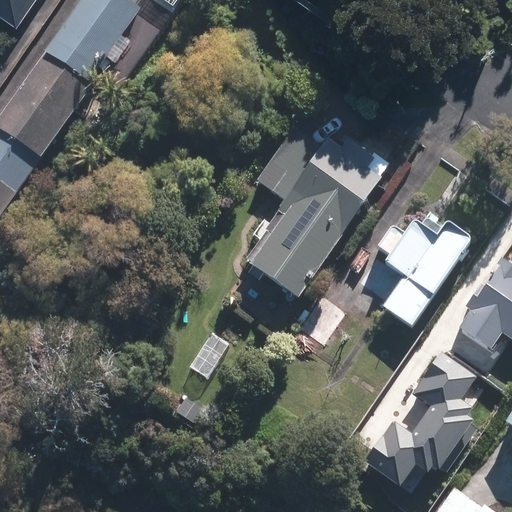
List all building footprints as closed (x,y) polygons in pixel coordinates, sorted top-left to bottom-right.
[(30,0),(0,0),(0,8),(16,20),(30,0)] [(0,217),(41,160),(40,159),(92,87),(88,84),(140,12),(122,0),(83,0),(44,54),(46,55),(0,118),(0,217)] [(321,148),(299,132),(276,166),(284,172),(270,193),(284,202),(277,212),(283,216),(249,265),(298,299),(381,180),(367,169),(374,159),(349,142),(342,152),(327,140),(321,148)] [(413,329),(471,246),(472,244),(472,243),(471,241),(470,240),(469,238),(452,227),(450,226),(448,226),(446,226),(445,227),(443,228),(438,237),(419,225),(417,223),(416,223),(413,224),(412,225),(405,236),(398,231),(396,230),(395,230),(392,229),(391,231),(379,249),(391,257),(386,264),(406,279),(385,309),(413,329)] [(511,342),(511,267),(504,262),(484,290),(475,283),(459,306),(471,314),(459,331),(492,353),(503,337),(511,342)] [(324,348),(347,312),(321,295),(298,330),(300,331),(290,347),(302,355),(312,340),(324,348)] [(447,475),(478,430),(472,425),(473,422),(468,419),(473,411),(462,403),(477,381),(440,356),(423,381),(426,383),(416,399),(432,410),(413,438),(393,424),(365,465),(401,490),(416,467),(428,475),(434,466),(447,475)] [(492,511),(485,506),(482,510),(454,491),(439,511),(492,511)]
